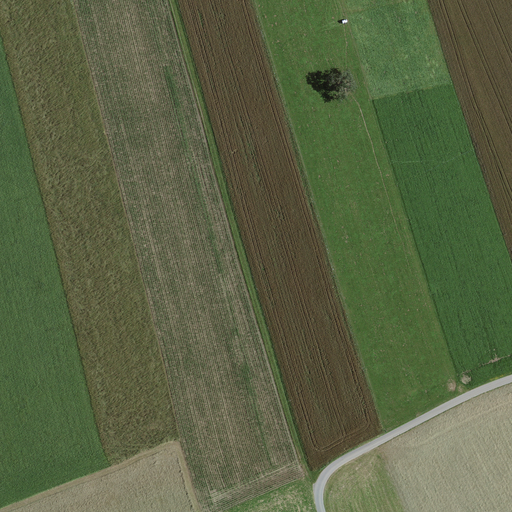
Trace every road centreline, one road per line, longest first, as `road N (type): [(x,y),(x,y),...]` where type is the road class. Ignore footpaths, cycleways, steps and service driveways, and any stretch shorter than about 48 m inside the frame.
road 1 (unclassified): [(323,511),(319,480),(330,468),(511,377)]
road 2 (track): [(203,126),(171,0)]
